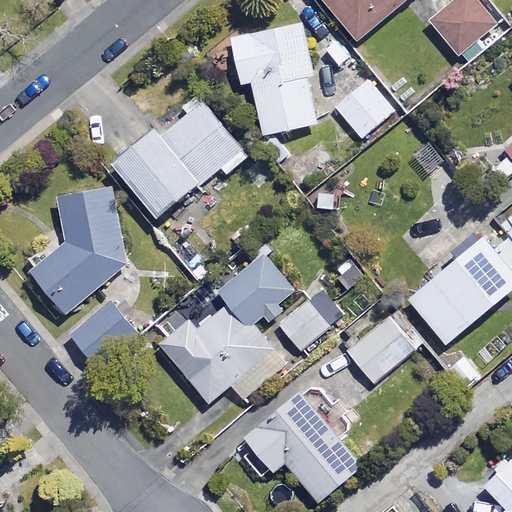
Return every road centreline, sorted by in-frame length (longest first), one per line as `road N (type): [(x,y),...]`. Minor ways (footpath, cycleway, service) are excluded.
road 1 (residential): [(154,511),(0,326)]
road 2 (residential): [(0,122),(146,0)]
